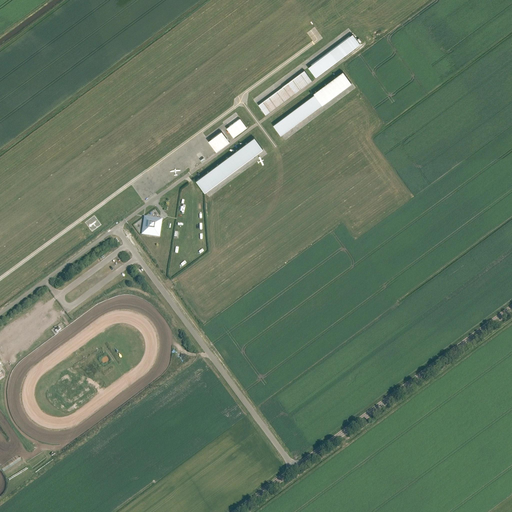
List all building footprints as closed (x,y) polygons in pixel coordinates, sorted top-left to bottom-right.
[(316,77),(354,48),(360,44),(353,34),(309,67),(316,77)] [(305,70),(259,105),(266,115),(312,81),(305,70)] [(315,94),(273,125),(281,135),(322,104),(351,83),(343,71),(314,93),(315,94)] [(227,128),(234,138),(247,128),(240,118),(227,128)] [(208,141),(216,151),(230,142),(221,131),(208,141)] [(195,181),(204,192),(263,149),(254,137),(195,181)] [(162,222),(162,221),(145,218),(143,235),(160,237),(162,222)] [(61,323),(52,329),(55,334),(64,328),(61,323)]
